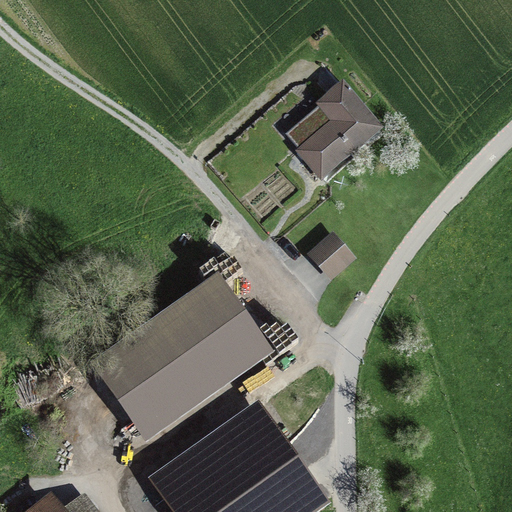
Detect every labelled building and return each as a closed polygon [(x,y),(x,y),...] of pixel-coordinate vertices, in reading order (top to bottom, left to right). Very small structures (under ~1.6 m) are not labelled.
[(284,142),(320,187),(379,139),(343,94),(284,142)] [(326,288),(353,266),(334,242),(306,264),(326,288)] [(274,360),(219,282),(89,370),(145,449),(274,360)] [(205,511),(300,511),(252,438),(185,481),(205,511)] [(23,441),(7,452),(20,471),(36,460),(23,441)] [(163,511),(152,496),(134,509),(136,511),(163,511)] [(55,511),(48,503),(35,511),(55,511)]
